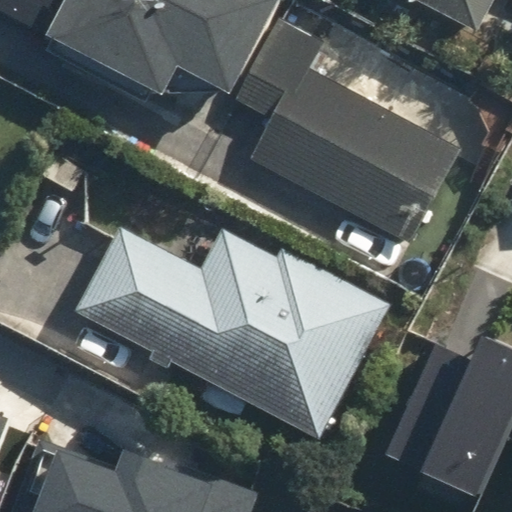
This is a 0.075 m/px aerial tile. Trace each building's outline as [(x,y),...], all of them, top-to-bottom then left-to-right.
[(294,0),(89,0),(74,29),(188,89),(200,66),(247,91),(294,0)] [(511,0),(424,0),(490,33),(506,0),(511,0)] [(468,152),(322,63),(265,155),(411,244),(468,152)] [(209,268),(126,226),(85,306),(339,435),(405,305),(234,219),(232,223),(209,268)] [(416,452),(491,480),(511,424),(511,349),(462,331),(416,452)] [(35,511),(212,511),(221,488),(61,435),(35,511)]
